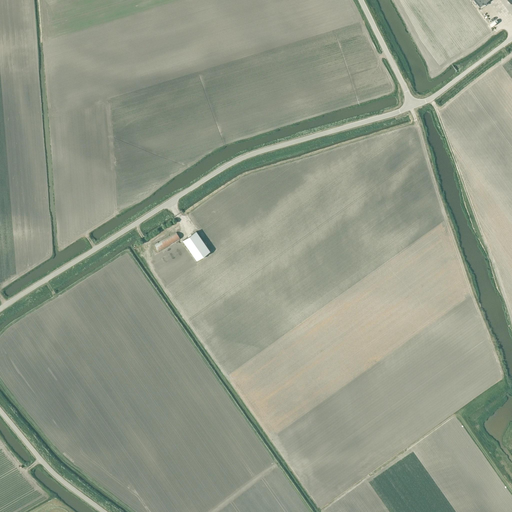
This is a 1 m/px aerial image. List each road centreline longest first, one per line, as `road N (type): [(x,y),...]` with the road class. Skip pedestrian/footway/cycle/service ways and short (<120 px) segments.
road 1 (unclassified): [(0,308),(236,159),(411,106)]
road 2 (unclassified): [(100,511),(55,477),(0,411)]
road 3 (unclassified): [(411,106),(511,39)]
